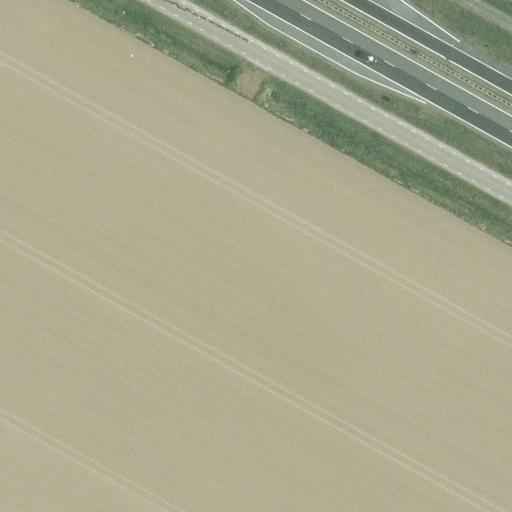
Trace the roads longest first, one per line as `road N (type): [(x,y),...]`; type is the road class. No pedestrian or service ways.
road 1 (unclassified): [(161,0),(511,194)]
road 2 (trunk): [(272,0),(511,133)]
road 3 (trunk): [(511,86),(356,0)]
